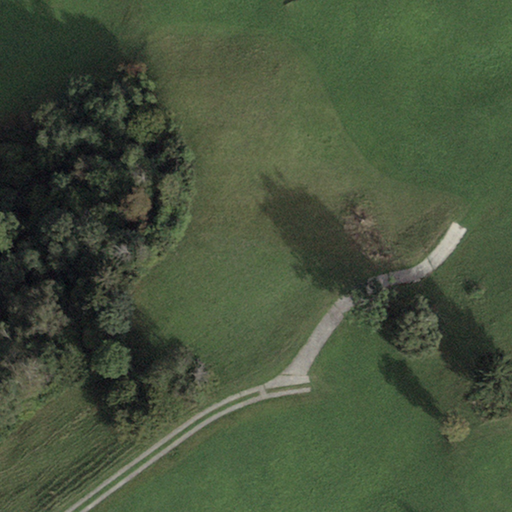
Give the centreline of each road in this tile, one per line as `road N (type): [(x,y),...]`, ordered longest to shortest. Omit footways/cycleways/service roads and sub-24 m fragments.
road 1 (track): [(77,511),(230,404),(309,385)]
road 2 (track): [(287,389),(341,308),(361,290),(421,273),(461,223)]
